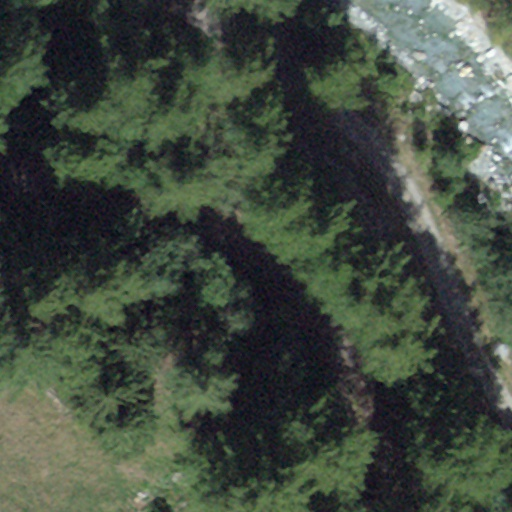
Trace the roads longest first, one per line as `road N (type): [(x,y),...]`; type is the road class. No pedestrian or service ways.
road 1 (track): [(437,511),(312,260),(0,153)]
road 2 (track): [(511,468),(306,44),(243,0)]
